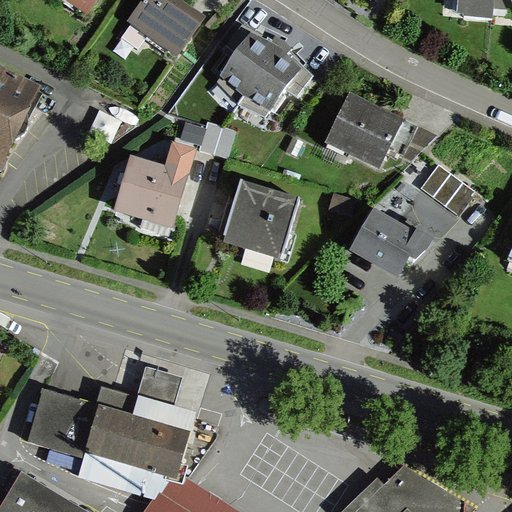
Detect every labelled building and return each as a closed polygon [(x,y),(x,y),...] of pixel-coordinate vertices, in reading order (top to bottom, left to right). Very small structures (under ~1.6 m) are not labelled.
[(97,0),(62,0),(86,16),(97,0)] [(205,22),(175,0),(144,0),(126,24),(177,61),(205,22)] [(511,0),(451,0),(451,1),(459,1),(458,17),(463,17),(463,21),(493,23),(494,11),(510,12),(510,16),(511,14),(511,0)] [(217,84),(238,106),(278,51),(254,34),(243,26),(228,47),(238,55),(217,84)] [(299,67),(278,51),(238,106),(264,119),(267,114),(271,116),(289,93),(298,100),(313,78),(299,67)] [(0,166),(39,86),(0,66),(0,166)] [(403,123),(351,99),(328,147),(380,171),(403,123)] [(227,162),(236,131),(208,124),(200,154),(227,162)] [(196,155),(173,148),(165,172),(132,162),(116,213),(173,230),(196,155)] [(476,194),(439,168),(422,191),(459,218),(476,194)] [(299,201),(242,184),(224,245),(285,264),(294,236),(289,234),(299,201)] [(351,218),(355,203),(333,196),(329,211),(351,218)] [(417,268),(427,255),(436,240),(420,230),(416,237),(374,213),(350,255),(399,284),(411,265),(417,268)] [(171,483),(177,485),(197,417),(174,409),(182,383),(146,371),(139,400),(102,391),(98,407),(45,392),(30,445),(84,459),(79,478),(156,503),(171,483)] [(171,483),(156,503),(149,511),(82,511),(20,476),(0,510),(0,511),(474,511),(476,510),(403,468),(383,489),(374,481),(344,511),(234,511),(185,480),(183,487),(177,485),(171,483)]
